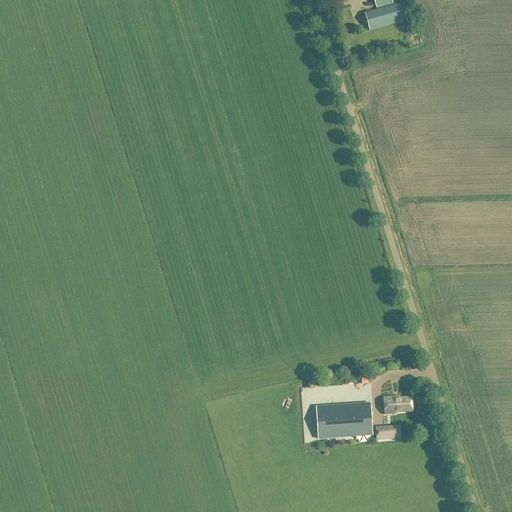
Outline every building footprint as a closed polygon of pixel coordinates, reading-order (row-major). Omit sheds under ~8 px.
[(391,0),(372,0),(375,8),(392,4),(391,0)] [(409,2),(402,4),(364,14),(369,31),(407,21),(408,25),(414,24),(409,2)] [(399,397),(382,398),(384,417),(395,416),(395,413),(412,412),(411,398),(399,399),(399,397)] [(354,437),(354,431),(372,430),(370,403),(316,407),(318,440),(354,437)] [(375,441),(400,439),(399,427),(374,428),(375,441)]
